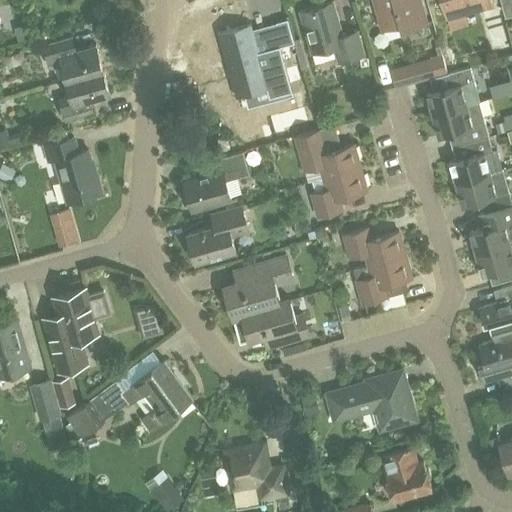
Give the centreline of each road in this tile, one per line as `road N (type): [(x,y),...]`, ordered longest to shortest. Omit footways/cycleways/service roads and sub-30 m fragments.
road 1 (residential): [(434,330),(248,378),(232,371),(138,239)]
road 2 (residential): [(434,330),(451,277),(396,87)]
road 3 (residential): [(138,239),(155,4)]
road 4 (residential): [(511,500),(478,472),(434,330)]
road 5 (residential): [(0,280),(138,239)]
